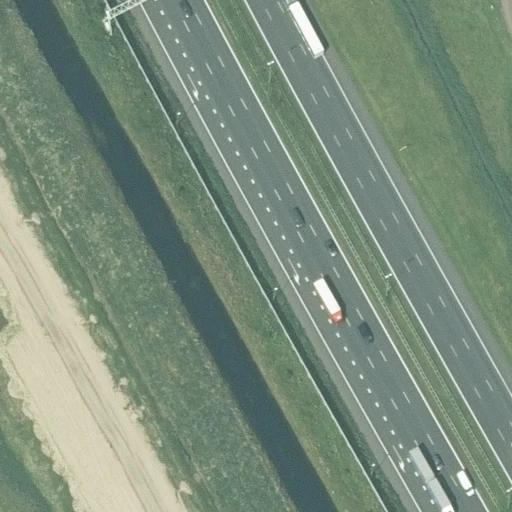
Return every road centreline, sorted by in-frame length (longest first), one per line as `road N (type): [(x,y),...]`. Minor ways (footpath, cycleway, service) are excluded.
road 1 (motorway): [(179,0),(465,511)]
road 2 (motorway): [(511,437),(269,0)]
road 3 (unclassified): [(139,511),(0,260)]
